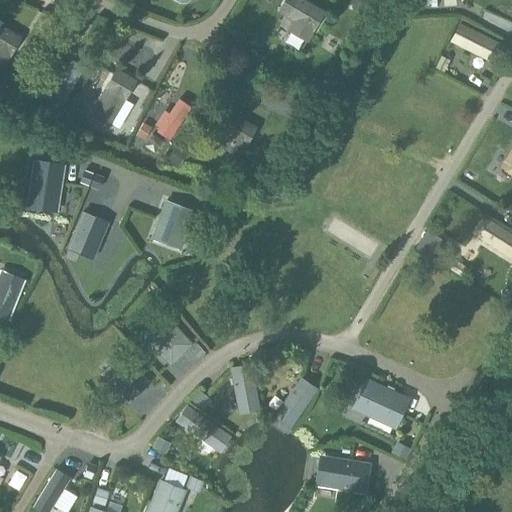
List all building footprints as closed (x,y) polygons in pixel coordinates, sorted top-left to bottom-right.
[(324,10),(305,0),(284,0),(278,12),(292,20),(286,31),(307,42),(324,10)] [(427,10),(471,9),(470,0),(445,0),(427,0),(427,10)] [(173,3),(168,11),(184,21),(189,13),(173,3)] [(449,42),(490,62),(491,60),(493,61),(499,48),(497,47),(499,43),(459,23),(449,42)] [(0,65),(6,69),(21,38),(0,26),(0,65)] [(59,110),(84,68),(71,60),(57,84),(48,79),(39,95),(48,100),(46,103),(59,110)] [(115,68),(89,114),(110,126),(136,80),(115,68)] [(168,140),(190,108),(179,100),(169,114),(165,111),(155,125),(159,128),(156,132),(168,140)] [(218,146),(240,158),(258,125),(231,109),(217,132),(224,136),(218,146)] [(511,146),(500,166),(511,173),(511,146)] [(33,160),(27,197),(59,202),(65,165),(33,160)] [(180,249),(194,211),(165,200),(151,239),(180,249)] [(99,250),(111,222),(85,211),(73,239),(99,250)] [(511,236),(482,217),(471,234),(511,260),(511,236)] [(0,270),(0,317),(8,320),(24,280),(0,270)] [(142,335),(171,365),(192,344),(164,315),(142,335)] [(153,382),(132,359),(110,380),(131,402),(153,382)] [(250,365),(230,369),(238,414),(259,410),(250,365)] [(300,378),(270,422),(287,433),(317,389),(300,378)] [(352,409),(394,429),(408,399),(366,379),(352,409)] [(232,436),(188,405),(177,421),(223,452),(232,436)] [(321,455),(316,484),(366,492),(371,463),(321,455)] [(55,472),(30,510),(32,511),(48,511),(69,481),(55,472)] [(160,481),(147,511),(175,511),(184,490),(160,481)]
